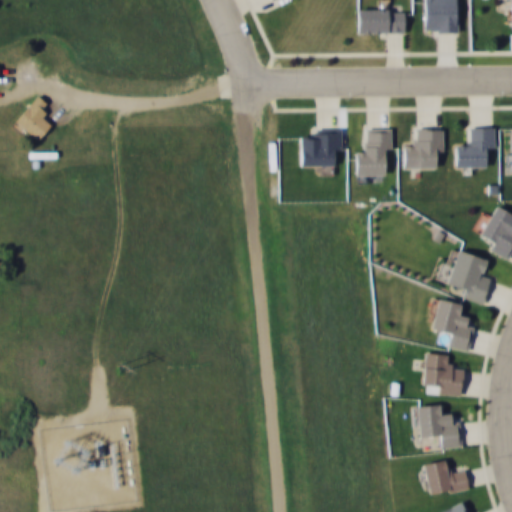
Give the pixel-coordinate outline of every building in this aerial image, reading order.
[(457,32),(457,0),(423,0),(423,32),(457,32)] [(404,33),(404,7),(356,7),(356,33),(404,33)] [(52,122),(43,114),(50,106),(37,94),(13,120),(35,140),(52,122)] [(454,170),(472,169),(472,166),(484,165),(484,146),(494,145),(494,125),(464,125),(464,144),(454,144),(454,170)] [(354,149),(354,174),(382,174),(381,151),(391,151),(390,126),(365,127),(365,148),(354,149)] [(402,167),(433,168),(433,156),(442,156),(442,126),(412,126),(412,142),(402,142),(402,167)] [(341,127),(308,127),(308,137),(299,136),(299,164),(320,164),(320,174),(331,174),(331,153),(341,153),(341,127)] [(507,259),(511,248),(511,213),(495,204),(491,213),(482,209),(472,228),(491,238),(486,248),(507,259)] [(453,293),(482,302),(489,278),(481,276),(487,257),(456,248),(447,280),(456,282),(453,293)] [(461,302),(435,296),(428,328),(450,333),(447,346),(468,350),(473,326),(466,324),(468,314),(459,312),(461,302)] [(431,392),(460,395),(463,365),(444,363),(445,352),(424,350),(421,381),(432,382),(431,392)] [(415,403),(418,438),(440,436),(441,447),(461,446),(459,420),(448,421),(448,411),(438,411),(437,402),(415,403)] [(468,488),(464,464),(446,468),(444,458),(417,463),(421,486),(428,485),(430,495),(468,488)] [(433,511),(475,511),(474,506),(463,510),(460,502),(433,511)]
